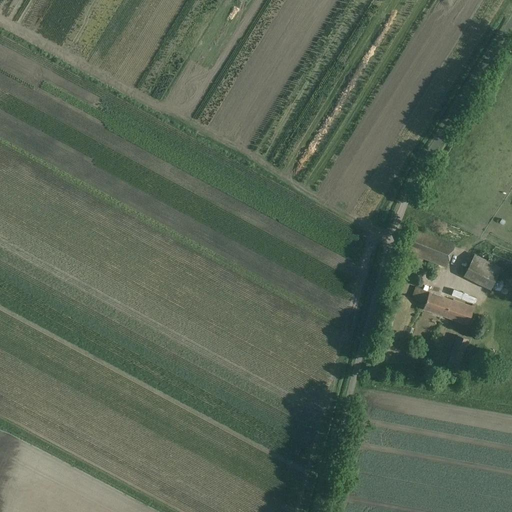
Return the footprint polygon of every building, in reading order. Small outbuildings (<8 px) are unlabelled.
[(446,267),(455,245),(412,228),(403,250),(446,267)] [(501,268),(474,254),(463,276),(490,290),(501,268)] [(421,289),(417,301),(425,303),(423,308),(468,325),(475,305),(472,304),(472,306),(453,299),(452,300),(421,289)] [(410,339),(414,328),(409,327),(406,338),(410,339)] [(459,367),(469,339),(458,335),(448,363),(459,367)]
